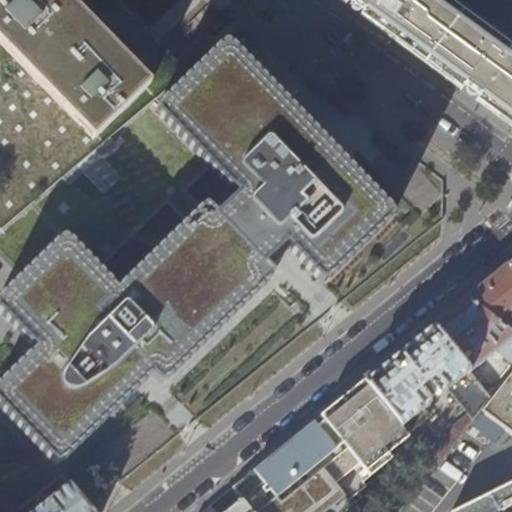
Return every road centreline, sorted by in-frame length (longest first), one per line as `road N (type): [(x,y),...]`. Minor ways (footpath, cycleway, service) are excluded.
road 1 (residential): [(152,511),(511,216)]
road 2 (residential): [(296,0),(511,157)]
